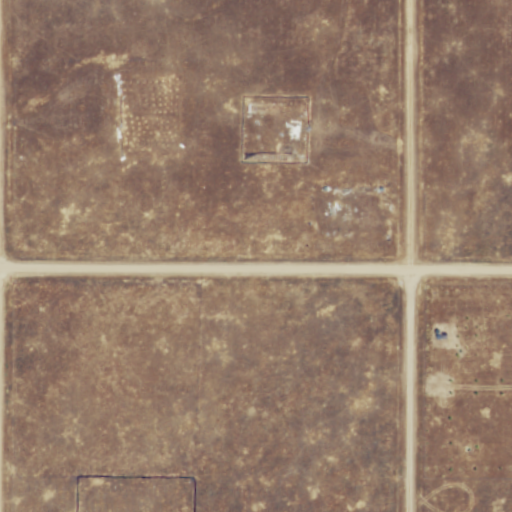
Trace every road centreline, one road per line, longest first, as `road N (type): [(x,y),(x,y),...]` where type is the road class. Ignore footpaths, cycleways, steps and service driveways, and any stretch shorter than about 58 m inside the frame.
road 1 (residential): [(511,278),(0,274)]
road 2 (residential): [(402,511),(405,0)]
